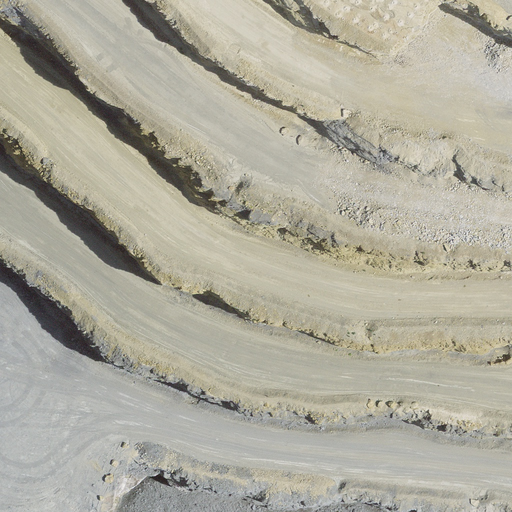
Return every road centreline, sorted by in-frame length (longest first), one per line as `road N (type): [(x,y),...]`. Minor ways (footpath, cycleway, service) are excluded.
road 1 (track): [(511,299),(438,297),(276,271),(138,205),(0,77)]
road 2 (track): [(511,396),(286,367),(99,284),(0,207)]
road 3 (track): [(511,206),(446,204),(275,159),(121,57),(57,0)]
